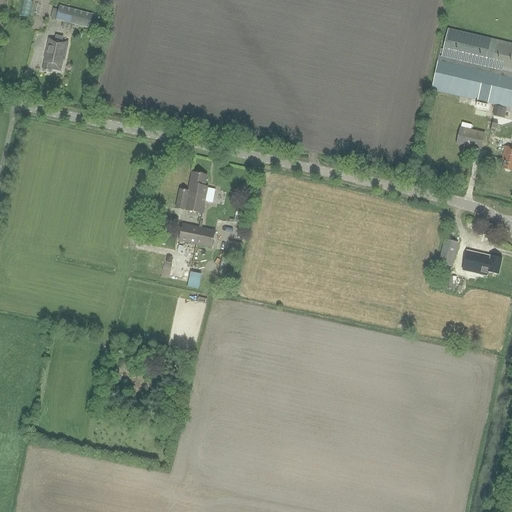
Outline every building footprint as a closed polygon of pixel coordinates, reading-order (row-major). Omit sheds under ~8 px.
[(32,0),(25,0),(23,14),(32,16),(35,0),(32,0)] [(93,15),(60,6),(56,20),(89,29),(93,15)] [(511,44),(448,29),(441,61),(438,60),(431,90),(477,101),(476,108),(488,110),(489,104),(511,108),(511,44)] [(65,59),(68,43),(63,41),(63,37),(58,36),(57,40),(50,39),(43,71),(51,72),(51,69),(61,71),(63,59),(65,59)] [(492,116),(500,118),(503,108),(495,106),(492,116)] [(481,150),(485,133),(460,127),(456,144),(481,150)] [(511,148),(505,147),(503,155),(504,155),(503,160),(505,161),(503,169),(511,171),(511,148)] [(193,173),(192,178),(189,192),(181,190),(178,208),(193,211),(200,175),(193,173)] [(204,213),(208,189),(208,187),(205,187),(207,176),(200,175),(193,211),(204,213)] [(199,228),(183,224),(179,242),(195,245),(199,228)] [(216,232),(199,228),(195,245),(212,249),(216,232)] [(438,263),(452,267),(458,243),(444,240),(438,263)] [(241,244),(230,242),(226,256),(238,258),(241,244)] [(189,251),(188,259),(195,260),(197,253),(189,251)] [(499,275),(502,259),(490,256),(490,257),(467,252),(463,271),(487,276),(488,273),(499,275)] [(225,278),(229,259),(223,258),(219,277),(225,278)] [(191,285),(202,288),(206,273),(194,271),(191,285)] [(448,274),(447,288),(465,290),(466,276),(448,274)]
